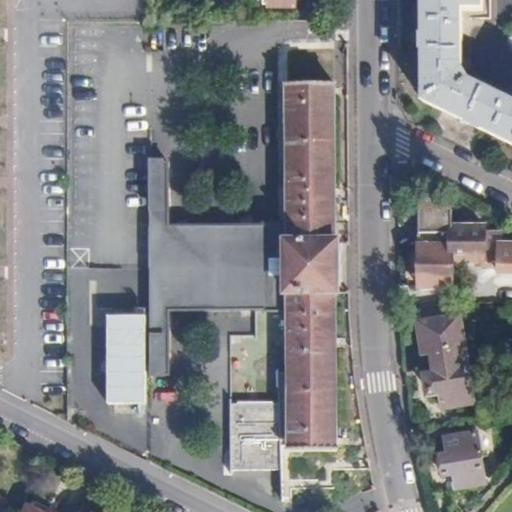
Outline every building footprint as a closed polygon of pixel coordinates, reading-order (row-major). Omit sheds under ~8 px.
[(270,0),(270,9),(299,9),(298,0),(270,0)] [(483,0),(423,0),(423,101),(511,143),(511,102),(471,83),(463,69),(462,10),(484,10),(483,0)] [(291,245),(337,244),(336,86),(290,86),(291,225),(291,245)] [(162,163),(151,162),(152,211),(161,211),(162,163)] [(161,211),(152,211),(152,228),(167,228),(167,164),(167,163),(162,163),(161,211)] [(416,233),(447,232),(446,215),(422,203),(414,207),(416,233)] [(291,245),(291,225),(267,225),(267,228),(167,228),(152,228),(151,309),(166,309),(267,310),(267,313),(291,312),(291,294),(288,294),(288,245),(291,245)] [(447,249),(447,232),(416,233),(416,250),(447,249)] [(478,266),(477,243),(477,232),(447,232),(447,249),(448,266),(478,266)] [(494,270),(493,252),(493,242),(477,243),(478,266),(478,270),(494,270)] [(340,244),(337,244),(291,245),(288,245),(288,294),(291,294),(337,294),(340,294),(340,244)] [(448,266),(447,249),(416,250),(417,291),(448,290),(448,266)] [(511,277),(511,251),(493,252),(494,270),(494,278),(511,277)] [(337,294),(291,294),(291,312),(292,410),(293,457),(338,456),(337,294)] [(151,309),(151,333),(161,332),(161,379),(165,379),(166,309),(151,309)] [(148,314),(110,313),(109,401),(147,401),(148,314)] [(465,317),(422,323),(427,355),(435,354),(438,373),(430,374),(433,396),(442,395),(443,406),(477,402),(465,317)] [(151,333),(151,379),(154,379),(161,379),(161,332),(151,333)] [(294,478),(293,457),(292,410),(245,411),(246,479),(294,478)] [(481,434),(451,438),(452,453),(442,455),(445,478),(457,477),(458,489),(488,484),(481,434)]
